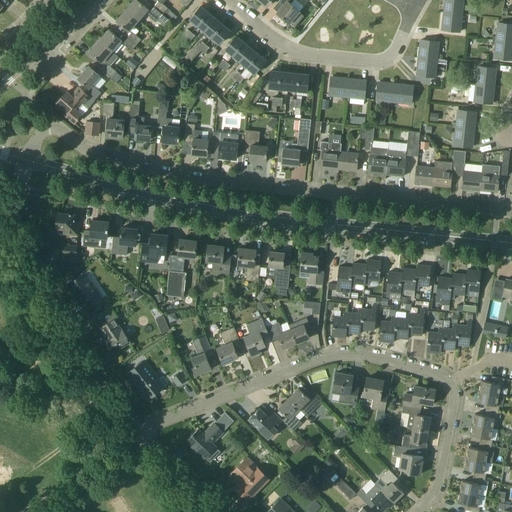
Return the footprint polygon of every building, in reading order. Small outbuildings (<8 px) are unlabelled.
[(138,21),(145,13),(148,10),(142,5),(136,0),(133,0),(125,9),(138,21)] [(293,28),(303,17),(304,16),(290,4),(294,0),(279,0),(272,9),(277,13),(276,14),(288,25),(288,24),(293,28)] [(463,0),(445,0),(444,12),(462,14),(463,0)] [(154,7),(163,14),(168,8),(162,4),(159,1),(154,7)] [(163,14),(154,7),(147,14),(156,22),(163,14)] [(196,25),(207,13),(200,7),(189,19),(196,25)] [(130,31),(132,33),(132,32),(135,35),(139,31),(133,27),(138,21),(125,9),(115,20),(129,32),(130,31)] [(460,32),(462,15),(462,14),(444,12),(442,30),(460,32)] [(204,31),(214,19),(207,13),(196,25),(204,31)] [(211,37),(221,25),(214,19),(204,31),(211,37)] [(511,24),(506,24),(498,23),(496,40),(511,42),(511,24)] [(218,44),(222,39),(229,31),(221,25),(211,37),(218,44)] [(122,40),(115,35),(107,29),(99,40),(112,52),(122,40)] [(186,38),(192,32),(188,29),(183,35),(186,38)] [(132,33),(127,38),(135,45),(141,39),(135,35),(132,32),(132,33)] [(190,42),(195,35),(192,32),(186,38),(190,42)] [(232,55),(242,43),(235,37),(224,49),(232,55)] [(131,51),(135,45),(127,38),(122,43),(131,51)] [(103,62),(112,52),(99,40),(90,52),(103,62)] [(419,57),(437,59),(437,55),(439,42),(430,41),(421,40),(419,57)] [(511,60),(511,59),(511,42),(496,40),(494,58),(511,60)] [(201,50),(206,44),(202,41),(197,47),(201,50)] [(239,61),(249,49),(242,43),(232,55),(239,61)] [(204,54),(210,48),(206,44),(201,50),(204,54)] [(246,67),(256,55),(249,49),(239,61),(246,67)] [(253,74),(257,69),(264,62),(256,55),(246,67),(253,74)] [(435,77),(437,64),(437,59),(419,57),(417,75),(435,77)] [(133,58),(128,65),(133,70),(139,63),(133,58)] [(222,68),(227,62),(223,59),(218,65),(222,68)] [(226,71),(231,65),(227,62),(222,68),(226,71)] [(460,62),(459,73),(467,73),(468,63),(460,62)] [(106,63),(101,69),(111,77),(116,72),(106,63)] [(100,76),(96,73),(88,66),(78,78),(88,87),(84,91),(90,97),(94,101),(101,93),(92,85),(100,76)] [(496,68),(486,67),(478,66),(476,84),(494,86),(496,68)] [(236,80),(241,74),(238,71),(232,77),(236,80)] [(278,89),(280,72),(271,71),(269,88),(278,89)] [(122,77),(116,72),(111,77),(117,83),(122,77)] [(288,90),(290,73),(280,72),(278,89),(288,90)] [(293,90),(297,91),(299,74),(290,73),(288,90),(293,90)] [(240,83),(245,77),(241,74),(236,80),(240,83)] [(307,91),(308,85),(309,75),(299,74),(297,91),(307,91)] [(346,97),(348,79),(331,77),(329,95),(346,97)] [(187,84),(194,88),(197,82),(190,79),(187,84)] [(364,99),(365,91),(366,81),(348,79),(346,97),(364,99)] [(396,84),(378,82),(376,100),(390,102),(394,102),(396,84)] [(457,94),(458,90),(464,91),(465,83),(458,82),(452,82),(451,93),(457,94)] [(411,104),(412,95),(413,85),(396,84),(394,102),(398,102),(411,104)] [(492,104),(494,86),(476,84),(474,102),(492,104)] [(84,91),(84,92),(79,87),(71,96),(66,91),(57,102),(67,111),(64,114),(74,123),(94,101),(90,97),(84,91)] [(207,100),(211,94),(203,89),(199,96),(207,100)] [(104,101),(102,116),(113,117),(114,103),(104,101)] [(219,111),(226,108),(224,104),(221,101),(218,101),(217,107),(219,111)] [(138,117),(139,106),(131,105),(129,132),(129,131),(135,132),(135,139),(150,140),(151,126),(143,125),(144,117),(138,117)] [(163,142),(178,143),(178,137),(179,129),(179,126),(179,123),(171,122),(172,119),(166,118),(167,109),(168,109),(159,108),(158,125),(164,126),(163,142)] [(458,110),(456,123),(456,127),(474,129),(476,112),(466,111),(458,110)] [(385,125),(386,116),(377,115),(376,124),(385,125)] [(122,138),(124,119),(108,117),(106,136),(122,138)] [(271,125),(275,128),(279,122),(273,118),(269,123),(271,125)] [(292,144),(292,148),(283,147),(282,163),(298,165),(300,150),(308,150),(311,120),(300,118),(300,122),(299,129),(299,132),(297,144),(292,144)] [(98,135),(99,125),(99,122),(87,121),(86,133),(87,134),(98,135)] [(207,156),(208,139),(201,138),(202,131),(194,130),(195,124),(186,123),(186,130),(185,138),(185,140),(193,141),(192,154),(207,156)] [(387,156),(388,156),(389,142),(373,141),(374,127),(367,127),(365,139),(366,139),(365,149),(370,150),(368,172),(386,174),(387,156)] [(472,147),(474,129),(456,127),(454,145),(472,147)] [(266,162),(267,145),(259,145),(260,132),(246,130),(244,151),(250,152),(249,160),(266,162)] [(412,156),(413,144),(414,132),(408,131),(406,155),(412,156)] [(236,159),(238,143),(220,140),(221,133),(213,132),(211,150),(212,150),(212,148),(219,149),(218,157),(236,159)] [(339,169),(340,151),(338,151),(339,149),(341,149),(341,146),(325,144),(324,149),(323,149),(321,167),(339,169)] [(356,171),(358,153),(340,151),(339,169),(356,171)] [(501,175),(507,175),(510,151),(504,151),(501,175)] [(405,158),(388,156),(387,156),(386,174),(403,176),(405,158)] [(450,187),(451,175),(452,164),(452,162),(435,161),(435,167),(434,167),(432,185),(450,187)] [(432,185),(434,167),(417,165),(415,184),(432,185)] [(499,174),(497,174),(497,168),(485,167),(485,173),(481,172),(479,190),(497,192),(499,174)] [(479,190),(481,172),(464,171),(463,177),(462,188),(479,190)] [(77,235),(78,232),(79,222),(74,222),(75,215),(60,213),(59,219),(57,219),(56,228),(64,228),(63,233),(77,235)] [(108,222),(96,221),(91,220),(90,231),(84,230),(83,246),(96,247),(96,238),(107,239),(108,222)] [(136,246),(137,239),(137,229),(121,227),(120,237),(113,237),(112,253),(127,255),(128,245),(136,246)] [(166,255),(167,245),(168,235),(151,233),(150,244),(142,243),(140,261),(157,263),(158,254),(166,255)] [(195,259),(195,251),(196,241),(179,239),(178,256),(171,255),(167,295),(174,296),(184,297),(187,272),(183,272),(184,257),(195,259)] [(64,261),(77,262),(78,255),(76,255),(77,246),(63,245),(62,255),(65,256),(64,261)] [(223,254),(223,253),(224,246),(208,245),(206,262),(213,264),(212,272),(229,274),(231,255),(223,254)] [(260,265),(254,265),(256,250),(240,248),(238,266),(247,267),(246,280),(258,281),(260,265)] [(283,264),(283,263),(284,253),(270,251),(268,266),(276,267),(274,286),(278,287),(277,295),(286,296),(287,288),(288,288),(290,265),(283,264)] [(323,285),(324,271),(317,270),(318,256),(312,255),(312,254),(302,253),(300,272),(309,272),(308,283),(323,285)] [(369,280),(379,281),(381,261),(367,259),(366,264),(364,285),(365,285),(365,286),(371,286),(371,285),(369,285),(369,280)] [(364,285),(366,264),(353,263),(352,268),(350,289),(355,289),(355,284),(364,285)] [(429,286),(430,276),(431,266),(417,265),(416,270),(414,290),(418,290),(419,285),(429,286)] [(350,289),(352,268),(339,267),(336,292),(340,292),(340,288),(350,289)] [(414,290),(416,270),(403,268),(402,273),(400,294),(404,294),(405,289),(414,290)] [(469,290),(479,291),(481,271),(467,270),(466,275),(464,295),(468,295),(469,290)] [(87,309),(103,298),(95,285),(94,285),(86,272),(68,284),(77,297),(75,298),(79,305),(83,303),(87,309)] [(400,294),(402,273),(388,272),(386,297),(390,297),(391,293),(400,294)] [(464,295),(466,275),(452,273),(452,278),(450,299),(454,299),(455,294),(464,295)] [(450,299),(452,278),(438,277),(437,285),(436,292),(435,302),(440,303),(440,298),(450,299)] [(511,280),(506,279),(502,296),(510,297),(509,300),(509,302),(511,304),(511,280)] [(124,292),(132,294),(133,286),(126,285),(124,292)] [(134,301),(142,295),(138,290),(130,295),(134,301)] [(265,296),(260,292),(256,298),(261,302),(265,296)] [(162,294),(155,295),(157,302),(163,300),(162,294)] [(321,303),(311,302),(304,301),(304,307),(313,308),(312,314),(319,315),(321,303)] [(257,303),(260,311),(267,308),(265,302),(257,303)] [(374,330),(377,304),(372,304),(372,309),(362,308),(362,314),(360,329),(374,330)] [(408,334),(422,335),(425,310),(420,309),(420,315),(410,314),(408,334)] [(167,315),(169,322),(178,320),(175,312),(167,315)] [(346,333),(348,313),(347,318),(334,316),(331,336),(346,337),(346,333)] [(362,314),(348,313),(346,333),(360,334),(360,329),(362,314)] [(408,339),(408,334),(410,314),(406,314),(405,318),(396,317),(394,337),(408,339)] [(296,343),(290,329),(282,332),(278,322),(272,325),(269,317),(263,319),(263,318),(262,318),(266,327),(270,337),(271,341),(279,338),(283,349),(296,343)] [(394,337),(396,317),(392,317),(392,321),(381,320),(379,341),(394,342),(394,337)] [(113,353),(131,341),(123,329),(122,329),(115,318),(100,328),(107,339),(104,340),(113,353)] [(263,340),(270,337),(266,327),(262,318),(247,324),(250,333),(244,336),(252,357),(259,354),(257,349),(265,345),(263,340)] [(310,327),(307,318),(306,318),(289,325),(291,328),(290,329),(296,343),(309,338),(306,329),(310,327)] [(469,346),(472,321),(467,321),(467,325),(457,324),(457,329),(456,345),(469,346)] [(484,322),(482,332),(493,335),(495,325),(484,322)] [(158,326),(161,334),(170,330),(166,323),(158,326)] [(238,357),(234,348),(241,345),(234,327),(220,333),(225,344),(217,347),(223,364),(232,361),(231,360),(238,357)] [(457,329),(443,328),(442,333),(443,333),(441,348),(455,350),(456,345),(457,329)] [(443,333),(442,333),(429,331),(426,352),(441,353),(441,348),(443,333)] [(212,369),(207,357),(213,354),(206,335),(192,341),(198,354),(189,358),(195,375),(212,369)] [(154,394),(161,388),(168,383),(163,376),(156,381),(155,380),(141,363),(128,373),(141,389),(146,385),(154,394)] [(351,383),(353,375),(336,372),(332,392),(340,394),(339,402),(356,405),(359,385),(351,383)] [(178,385),(185,380),(180,373),(173,378),(178,385)] [(479,391),(499,395),(500,388),(501,384),(503,385),(504,379),(492,376),(491,382),(481,380),(479,391)] [(380,394),(382,381),(376,380),(376,379),(366,377),(363,396),(373,398),(371,409),(377,410),(375,421),(383,423),(388,395),(380,394)] [(421,403),(422,403),(432,405),(435,389),(415,386),(414,394),(405,392),(402,405),(403,406),(420,409),(421,403)] [(306,396),(306,395),(298,388),(288,398),(300,409),(305,414),(311,408),(313,410),(321,402),(311,392),(306,396)] [(499,395),(479,391),(477,402),(487,404),(485,410),(498,412),(499,406),(497,406),(497,403),(500,403),(502,396),(499,395)] [(294,415),(300,409),(288,398),(279,408),(287,416),(283,420),(293,431),(301,422),(294,415)] [(419,415),(420,409),(403,406),(402,412),(400,426),(407,427),(412,428),(428,431),(430,417),(419,415)] [(283,420),(282,419),(275,412),(269,418),(259,408),(249,419),(269,439),(278,429),(276,427),(283,420)] [(497,418),(498,412),(485,410),(484,416),(475,414),(473,425),(492,428),(494,418),(497,418)] [(220,418),(228,426),(233,421),(225,412),(220,418)] [(353,431),(357,426),(352,422),(348,426),(353,431)] [(214,443),(223,433),(214,423),(209,428),(202,435),(198,430),(187,440),(205,457),(216,446),(214,443)] [(490,439),(492,428),(473,425),(471,436),(480,437),(479,443),(491,446),(492,439),(490,439)] [(345,427),(339,433),(343,437),(349,431),(345,427)] [(425,444),(428,431),(412,428),(411,436),(404,434),(402,446),(413,448),(414,443),(425,444)] [(355,439),(350,433),(347,436),(351,442),(355,439)] [(296,454),(306,444),(298,436),(292,443),(294,445),(290,449),(296,454)] [(490,451),(491,446),(479,443),(478,449),(468,447),(466,458),(486,462),(488,451),(490,451)] [(413,448),(402,446),(395,445),(393,456),(400,457),(398,469),(407,471),(407,472),(420,475),(423,457),(410,455),(411,448),(413,449),(413,448)] [(247,500),(269,478),(246,456),(228,474),(241,487),(238,490),(247,500)] [(484,473),(486,462),(466,458),(464,469),(474,471),(473,477),(485,479),(486,473),(484,473)] [(404,493),(396,484),(400,480),(389,469),(380,478),(386,484),(381,489),(394,502),(404,493)] [(485,481),(485,479),(473,477),(472,483),(462,481),(460,492),(479,495),(481,484),(484,485),(485,481)] [(339,487),(351,499),(356,493),(344,481),(343,482),(338,478),(335,482),(339,486),(339,487)] [(381,489),(376,484),(366,493),(362,489),(357,494),(371,508),(375,503),(381,510),(387,504),(389,507),(394,502),(381,489)] [(477,506),(479,495),(460,492),(458,503),(467,504),(466,510),(475,511),(478,511),(480,506),(477,506)] [(295,511),(281,497),(266,511),(295,511)] [(310,511),(315,511),(321,506),(315,500),(307,509),(310,511)]
